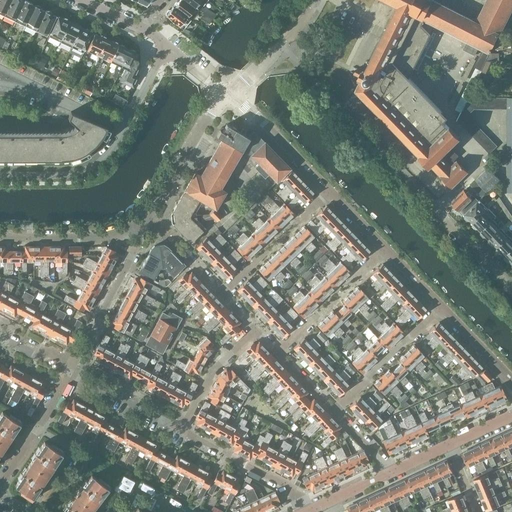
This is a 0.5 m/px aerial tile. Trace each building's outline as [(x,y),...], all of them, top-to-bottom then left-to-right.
[(0,0),(0,14),(4,16),(11,0),(0,0)] [(11,0),(4,16),(14,21),(24,1),(21,0),(11,0)] [(14,21),(25,26),(35,6),(31,4),(32,3),(25,0),(24,0),(24,1),(14,21)] [(177,2),(173,7),(191,19),(198,11),(183,0),(179,0),(178,1),(177,2)] [(206,0),(186,0),(199,9),(204,13),(212,20),(216,15),(202,6),(206,0)] [(480,46),(491,52),(511,10),(511,0),(487,0),(476,23),(431,0),(387,0),(399,6),(366,71),(364,70),(363,71),(362,71),(357,69),(355,75),(359,77),(359,78),(360,78),(359,80),(361,81),(357,90),(421,155),(419,157),(429,167),(430,166),(443,179),(442,183),(445,187),(450,185),(451,187),(467,172),(457,162),(455,163),(452,160),(457,156),(449,148),(459,138),(419,97),(418,97),(404,82),(409,77),(409,78),(436,25),(468,41),(463,50),(475,56),(480,46)] [(25,26),(36,31),(45,11),(41,9),(40,7),(37,5),(35,6),(25,26)] [(191,19),(173,7),(170,10),(169,10),(166,13),(166,15),(165,16),(183,29),(183,30),(184,28),(191,19)] [(45,11),(36,31),(47,36),(56,16),(52,14),(51,12),(48,10),(45,11)] [(212,20),(204,13),(200,18),(209,24),(212,20)] [(49,37),(60,42),(69,22),(68,20),(65,18),(63,19),(58,17),(49,37)] [(60,42),(71,48),(81,28),(80,27),(79,25),(76,24),(74,25),(69,22),(60,42)] [(81,28),(71,48),(83,53),(92,33),(91,33),(90,31),(87,29),(85,30),(81,28)] [(183,29),(181,31),(192,37),(192,35),(191,35),(192,32),(184,28),(183,30),(183,29)] [(87,49),(99,55),(106,40),(94,34),(87,49)] [(103,57),(111,61),(118,45),(106,40),(99,55),(94,64),(99,66),(103,57)] [(110,62),(122,68),(130,51),(125,49),(125,47),(121,45),(119,46),(118,45),(111,61),(110,62)] [(130,51),(122,68),(126,69),(120,81),(133,87),(138,76),(136,75),(140,66),(137,65),(139,60),(135,58),(137,54),(136,54),(135,52),(132,50),(130,51)] [(85,84),(82,91),(90,95),(94,88),(85,84)] [(112,101),(123,107),(127,101),(116,95),(112,101)] [(475,99),(468,99),(457,121),(460,124),(468,116),(475,110),(475,99)] [(0,119),(0,164),(60,164),(69,163),(73,162),(77,161),(82,159),(88,156),(94,151),(98,148),(104,142),(111,127),(106,124),(105,126),(71,112),(68,119),(0,119)] [(471,120),(468,116),(460,124),(463,127),(471,120)] [(475,124),(471,120),(463,127),(467,131),(475,124)] [(276,182),(290,169),(266,144),(254,131),(248,137),(246,136),(244,135),(241,133),(236,130),(236,129),(231,125),(230,127),(226,124),(222,131),(220,130),(216,136),(222,139),(200,176),(195,173),(184,190),(185,190),(188,192),(188,193),(203,201),(215,209),(216,209),(225,192),(219,188),(241,151),(251,157),(252,156),(259,163),(254,167),(265,178),(269,174),(276,182)] [(478,127),(475,124),(467,131),(470,135),(478,127)] [(482,131),(478,127),(470,135),(474,139),(482,131)] [(486,135),(482,131),(474,139),(478,143),(486,135)] [(489,139),(486,135),(478,143),(481,146),(489,139)] [(493,143),(489,139),(481,146),(485,150),(493,143)] [(497,147),(493,143),(485,150),(489,154),(497,147)] [(500,181),(488,168),(476,180),(482,188),(487,192),(500,181)] [(276,193),(280,197),(299,178),(292,171),(282,181),(286,185),(281,191),(280,190),(276,193)] [(292,191),(296,196),(307,186),(299,178),(280,197),(284,201),(287,198),(286,197),(292,191)] [(475,179),(469,185),(470,185),(475,190),(477,192),(482,188),(476,180),(475,179)] [(477,192),(475,190),(470,185),(463,191),(451,203),(459,211),(460,210),(464,214),(478,200),(486,193),(482,188),(477,192)] [(307,186),(296,196),(287,204),(291,209),(295,206),(294,204),(299,199),(304,204),(314,194),(307,186)] [(188,192),(185,190),(184,190),(182,194),(171,213),(173,214),(172,214),(173,215),(174,222),(174,223),(173,224),(188,240),(191,243),(194,240),(193,240),(205,228),(205,229),(203,231),(197,225),(195,208),(199,200),(202,202),(203,201),(188,193),(188,192)] [(496,200),(502,210),(506,207),(499,197),(496,200)] [(470,220),(472,223),(484,211),(487,209),(478,200),(464,214),(465,215),(465,217),(468,220),(470,220)] [(275,203),(271,206),(283,218),(284,218),(287,221),(294,214),(284,203),(279,208),(275,203)] [(268,219),(279,230),(287,221),(284,218),(283,218),(271,206),(268,209),(273,214),(268,219)] [(306,225),(314,233),(334,214),(326,206),(316,216),(320,221),(316,225),(311,221),(306,225)] [(502,210),(509,219),(511,216),(506,207),(502,210)] [(478,229),(480,231),(492,219),(496,216),(488,208),(487,209),(484,211),(472,223),(473,223),(473,225),(476,229),(478,229)] [(215,209),(209,214),(213,219),(216,222),(223,216),(216,209),(215,209)] [(326,227),(331,231),(341,221),(334,214),(314,233),(317,236),(326,227)] [(259,218),(255,221),(267,234),(268,233),(271,236),(279,230),(268,219),(264,223),(259,218)] [(492,219),(480,231),(481,231),(481,233),(484,237),(486,237),(488,239),(500,227),(504,224),(501,221),(497,225),(492,219)] [(257,230),(253,234),(263,245),(271,236),(268,233),(267,234),(255,221),(252,225),(257,230)] [(325,244),(329,247),(348,229),(341,221),(331,231),(335,236),(330,242),(329,240),(325,244)] [(304,226),(296,233),(312,250),(315,247),(310,241),(314,236),(304,226)] [(500,227),(488,239),(489,240),(489,241),(492,245),(494,245),(496,247),(508,236),(500,227)] [(341,242),(345,247),(356,236),(348,229),(329,247),(333,252),(336,248),(335,247),(341,242)] [(243,233),(240,236),(251,249),(252,248),(256,252),(263,245),(253,234),(248,238),(243,233)] [(312,250),(296,233),(289,241),(299,251),(304,247),(310,253),(312,250)] [(196,248),(204,257),(208,254),(207,253),(223,238),(219,234),(211,242),(207,238),(196,248)] [(251,249),(240,236),(236,240),(241,245),(237,249),(247,260),(256,252),(252,248),(251,249)] [(340,259),(344,263),(363,244),(356,236),(345,247),(350,251),(344,257),(343,256),(340,259)] [(502,253),(504,255),(511,247),(511,239),(508,236),(496,247),(497,248),(496,250),(500,253),(502,253)] [(204,257),(211,264),(222,254),(218,249),(226,241),(223,238),(207,253),(208,254),(204,257)] [(281,248),(297,264),(300,262),(294,256),(299,251),(289,241),(281,248)] [(363,244),(344,263),(348,267),(351,264),(350,263),(355,257),(360,262),(371,252),(363,244)] [(163,245),(159,246),(162,267),(164,267),(173,275),(184,265),(167,247),(163,245)] [(4,273),(8,273),(8,251),(5,251),(5,247),(0,246),(0,261),(4,262),(4,273)] [(162,267),(159,246),(154,246),(151,250),(140,270),(154,278),(159,268),(162,267)] [(316,253),(320,257),(328,250),(323,246),(316,253)] [(34,262),(34,260),(34,247),(25,247),(25,251),(22,251),(22,262),(22,273),(27,273),(27,262),(34,262)] [(41,277),(45,277),(45,247),(34,247),(34,260),(41,260),(41,277)] [(45,247),(45,277),(48,277),(48,260),(55,260),(55,247),(45,247)] [(64,247),(55,247),(55,260),(55,262),(62,262),(62,274),(67,274),(67,251),(64,251),(64,247)] [(81,255),(81,247),(70,247),(70,255),(81,255)] [(106,247),(100,258),(113,265),(117,257),(113,255),(115,252),(106,247)] [(281,248),(274,255),(284,266),(289,261),(294,267),(297,264),(281,248)] [(226,258),(222,254),(211,264),(219,273),(223,269),(222,268),(238,253),(235,250),(226,258)] [(13,262),(22,262),(22,251),(8,251),(8,273),(13,273),(13,262)] [(233,265),(241,257),(238,253),(222,268),(223,269),(219,273),(226,280),(237,269),(233,265)] [(274,255),(266,263),(282,279),(285,276),(279,270),(284,266),(274,255)] [(85,261),(108,274),(113,265),(100,258),(97,263),(88,258),(86,258),(85,261)] [(108,274),(85,261),(82,266),(93,271),(90,276),(103,284),(108,274)] [(331,261),(328,265),(339,277),(340,276),(343,280),(351,273),(340,262),(336,266),(331,261)] [(282,279),(266,263),(258,270),(268,281),(273,276),(279,282),(282,279)] [(371,285),(373,288),(390,272),(383,264),(372,274),(377,279),(371,285)] [(329,273),(324,277),(335,288),(343,280),(340,276),(339,277),(328,265),(324,268),(329,273)] [(138,274),(162,287),(165,286),(164,280),(159,281),(154,278),(140,270),(138,274)] [(181,283),(187,289),(197,278),(191,272),(188,275),(186,273),(170,288),(173,292),(181,283)] [(387,290),(397,279),(390,272),(373,288),(377,291),(383,286),(387,290)] [(77,276),(74,280),(98,293),(103,284),(90,276),(87,282),(77,276)] [(335,288),(324,277),(320,281),(315,276),(315,277),(312,280),(324,292),(324,291),(328,295),(335,288)] [(237,291),(245,300),(249,296),(248,295),(264,280),(261,277),(252,285),(248,280),(237,291)] [(0,300),(12,279),(7,278),(0,291),(0,300)] [(135,279),(131,287),(144,294),(147,288),(158,293),(160,289),(141,278),(139,281),(135,279)] [(190,291),(195,295),(205,286),(197,278),(187,289),(176,299),(179,302),(190,291)] [(0,308),(6,312),(14,299),(8,296),(17,280),(12,279),(0,300),(0,308)] [(388,298),(380,306),(383,308),(405,287),(397,279),(387,290),(391,294),(388,298)] [(82,290),(79,295),(93,303),(98,293),(74,280),(72,284),(82,290)] [(245,300),(252,307),(263,296),(259,292),(267,284),(264,280),(248,295),(249,296),(245,300)] [(324,292),(312,280),(308,283),(313,288),(309,292),(319,303),(328,295),(324,291),(324,292)] [(190,310),(192,312),(212,294),(205,286),(195,295),(199,300),(190,310)] [(131,287),(126,296),(138,303),(141,297),(153,304),(155,300),(144,294),(131,287)] [(368,297),(358,287),(350,294),(366,311),(369,308),(363,302),(368,297)] [(368,287),(364,291),(371,298),(375,294),(371,290),(368,287)] [(397,300),(402,305),(412,295),(405,287),(383,308),(386,311),(397,300)] [(18,313),(27,318),(32,309),(28,307),(34,296),(32,296),(35,291),(32,289),(29,294),(18,313)] [(300,291),(296,295),(308,307),(309,306),(312,310),(319,303),(309,292),(304,296),(300,291)] [(18,313),(29,294),(25,292),(19,302),(14,299),(6,312),(14,316),(16,312),(18,313)] [(252,307),(260,315),(264,312),(263,311),(279,296),(276,292),(267,301),(263,296),(252,307)] [(205,306),(209,311),(219,301),(212,294),(192,312),(195,315),(205,306)] [(366,311),(350,294),(342,301),(345,304),(353,312),(357,307),(363,313),(366,311)] [(93,303),(79,295),(77,301),(66,295),(63,300),(83,311),(84,308),(89,310),(93,303)] [(308,307),(296,295),(293,298),(298,303),(293,307),(303,318),(312,310),(309,306),(308,307)] [(395,321),(398,324),(420,303),(412,295),(402,305),(406,310),(395,321)] [(126,296),(121,305),(146,319),(148,315),(135,308),(138,303),(126,296)] [(260,315),(267,322),(278,312),(274,308),(283,300),(279,296),(263,311),(264,312),(260,315)] [(32,326),(39,330),(47,317),(41,314),(47,303),(42,301),(36,311),(32,309),(27,318),(34,322),(32,326)] [(202,326),(205,329),(226,309),(219,301),(209,311),(214,315),(202,326)] [(420,303),(398,324),(400,327),(412,315),(416,320),(427,310),(420,303)] [(345,304),(335,314),(342,322),(347,327),(351,323),(346,318),(353,312),(345,304)] [(121,305),(116,314),(128,321),(131,315),(144,322),(146,319),(121,305)] [(267,322),(275,331),(279,327),(294,312),(291,308),(282,316),(278,312),(267,322)] [(49,335),(62,312),(58,309),(52,320),(47,317),(39,330),(49,335)] [(219,321),(224,326),(234,316),(226,309),(205,329),(208,332),(219,321)] [(333,311),(325,318),(341,335),(344,332),(338,326),(342,322),(335,314),(333,311)] [(59,340),(66,327),(60,324),(66,314),(62,312),(49,335),(59,340)] [(279,327),(275,331),(282,338),(293,328),(289,323),(298,315),(294,312),(279,327)] [(146,344),(162,353),(181,318),(172,313),(170,317),(163,313),(146,344)] [(128,321),(116,314),(110,325),(131,337),(136,326),(129,322),(129,321),(128,321)] [(234,316),(224,326),(223,326),(228,332),(220,340),(223,343),(239,328),(237,326),(240,323),(234,316)] [(341,335),(325,318),(317,326),(327,336),(332,332),(338,338),(341,335)] [(66,327),(59,340),(66,344),(68,340),(71,342),(82,323),(77,320),(71,330),(66,327)] [(384,322),(381,325),(393,338),(393,337),(397,340),(404,333),(394,323),(389,327),(384,322)] [(427,343),(430,346),(446,330),(439,322),(428,333),(433,337),(427,343)] [(382,334),(378,338),(385,346),(388,349),(397,340),(393,337),(393,338),(381,325),(377,329),(382,334)] [(142,329),(137,340),(140,342),(144,341),(148,332),(142,329)] [(438,343),(443,348),(454,338),(446,330),(430,346),(432,349),(438,343)] [(95,360),(102,364),(109,351),(104,348),(110,337),(105,335),(94,354),(97,356),(95,360)] [(206,337),(197,345),(208,356),(214,350),(211,347),(213,344),(206,337)] [(364,345),(367,348),(368,348),(375,355),(385,346),(378,338),(372,344),(369,340),(364,345)] [(442,358),(444,361),(461,345),(454,338),(443,348),(448,353),(442,358)] [(293,349),(301,358),(305,354),(304,354),(317,342),(313,339),(308,343),(304,339),(293,349)] [(256,361),(256,360),(266,350),(259,342),(255,345),(253,343),(237,358),(242,363),(250,355),(256,361)] [(309,366),(320,355),(315,350),(320,345),(317,342),(304,354),(305,354),(301,358),(309,366)] [(102,364),(112,369),(124,345),(121,343),(115,354),(109,351),(102,364)] [(112,369),(121,374),(129,361),(123,358),(130,346),(125,344),(124,345),(112,369)] [(193,360),(202,366),(208,356),(197,345),(196,345),(195,348),(198,350),(193,360)] [(414,345),(406,353),(422,369),(425,366),(419,360),(424,356),(414,345)] [(453,358),(458,363),(468,353),(461,345),(444,361),(447,364),(453,358)] [(358,347),(355,350),(367,363),(367,362),(371,366),(378,358),(375,355),(368,348),(367,348),(363,352),(358,347)] [(248,374),(251,377),(272,356),(266,350),(256,360),(259,363),(248,374)] [(367,363),(355,350),(352,354),(356,359),(352,363),(362,374),(371,366),(367,362),(367,363)] [(399,360),(401,363),(409,370),(414,366),(419,372),(422,369),(406,353),(399,360)] [(456,373),(459,376),(476,360),(468,353),(458,363),(462,368),(456,373)] [(132,375),(134,376),(144,356),(140,354),(134,364),(129,361),(121,374),(129,379),(132,375)] [(309,366),(317,374),(320,370),(320,369),(332,358),(328,354),(323,359),(320,355),(309,366)] [(134,376),(146,382),(151,373),(143,369),(149,359),(144,356),(134,376)] [(265,369),(269,373),(279,364),(272,356),(251,377),(253,380),(265,369)] [(202,366),(193,360),(189,358),(186,365),(178,360),(175,365),(192,374),(194,371),(198,374),(202,366)] [(317,374),(324,381),(335,371),(330,366),(335,361),(332,358),(320,369),(320,370),(317,374)] [(476,360),(459,376),(462,379),(468,373),(472,378),(483,368),(476,360)] [(147,388),(154,392),(162,379),(156,376),(162,365),(157,363),(151,373),(146,382),(149,384),(147,388)] [(401,363),(391,372),(399,380),(403,385),(406,382),(402,377),(409,370),(401,363)] [(287,371),(279,364),(269,373),(274,378),(262,389),(265,392),(287,371)] [(12,383),(12,382),(19,370),(11,365),(9,370),(6,368),(0,378),(0,388),(5,380),(12,383)] [(226,369),(219,375),(230,386),(235,381),(244,390),(247,387),(231,370),(229,373),(226,369)] [(389,369),(381,377),(399,395),(402,393),(394,385),(399,380),(391,372),(389,369)] [(10,399),(13,401),(28,375),(19,370),(12,382),(18,385),(10,399)] [(324,381),(332,389),(335,386),(335,385),(347,374),(344,370),(339,375),(335,371),(324,381)] [(492,377),(485,370),(480,374),(483,378),(486,381),(487,382),(492,377)] [(154,392),(164,397),(177,374),(173,371),(167,382),(162,379),(154,392)] [(284,388),(294,379),(287,371),(265,392),(268,395),(279,384),(284,388)] [(164,397),(174,402),(181,389),(175,386),(181,376),(177,374),(164,397)] [(335,386),(332,389),(339,397),(350,386),(345,382),(350,377),(347,374),(335,385),(335,386)] [(28,375),(13,401),(17,403),(25,389),(30,392),(37,379),(28,375)] [(219,375),(212,388),(226,395),(231,386),(230,386),(219,375)] [(399,395),(381,377),(373,384),(384,395),(388,390),(396,398),(399,395)] [(37,379),(30,392),(29,393),(36,396),(30,406),(35,409),(46,390),(43,388),(45,384),(37,379)] [(280,407),(290,397),(301,386),(294,379),(284,388),(288,393),(277,404),(280,407)] [(181,389),(174,402),(181,407),(184,403),(187,404),(197,385),(192,382),(187,392),(181,389)] [(491,382),(487,384),(494,400),(495,399),(497,404),(506,399),(500,386),(494,388),(491,382)] [(485,393),(480,395),(486,409),(497,404),(495,399),(494,400),(487,384),(483,386),(485,393)] [(301,386),(290,397),(295,402),(287,410),(290,414),(306,398),(304,396),(307,392),(301,386)] [(412,395),(416,398),(419,395),(415,391),(416,391),(412,387),(408,391),(412,395)] [(226,395),(212,388),(208,396),(212,398),(210,401),(230,412),(232,408),(222,402),(226,395)] [(472,391),(467,394),(474,409),(475,409),(477,413),(486,409),(480,395),(475,398),(472,391)] [(466,402),(460,404),(465,414),(467,418),(477,413),(475,409),(474,409),(467,394),(463,396),(466,402)] [(349,408),(358,416),(361,413),(361,412),(373,400),(369,397),(364,402),(360,397),(349,408)] [(74,417),(75,416),(81,404),(73,399),(71,403),(68,402),(58,421),(62,424),(67,413),(74,417)] [(309,416),(310,415),(320,406),(314,399),(310,402),(308,400),(292,415),(295,419),(304,411),(309,416)] [(376,404),(373,400),(361,412),(361,413),(358,416),(365,423),(375,413),(371,408),(376,404)] [(204,428),(211,415),(206,412),(210,404),(205,401),(196,419),(199,420),(196,424),(204,428)] [(390,405),(387,402),(375,413),(365,423),(372,431),(383,420),(378,416),(390,405)] [(465,414),(460,404),(457,406),(455,402),(446,406),(452,420),(465,414)] [(74,431),(77,433),(91,409),(81,404),(75,416),(80,419),(74,431)] [(327,413),(320,406),(310,415),(314,420),(303,431),(306,434),(327,413)] [(452,420),(446,406),(440,409),(442,413),(435,416),(439,426),(452,420)] [(99,413),(91,409),(77,433),(81,435),(87,423),(93,426),(99,413)] [(204,428),(214,434),(225,412),(220,409),(219,413),(219,414),(217,418),(211,415),(204,428)] [(2,412),(0,415),(0,442),(6,446),(22,422),(10,414),(9,416),(2,412)] [(214,434),(223,439),(230,426),(225,423),(227,418),(228,418),(230,415),(225,412),(214,434)] [(426,432),(439,426),(435,416),(427,420),(424,412),(418,415),(422,422),(426,432)] [(99,413),(93,426),(92,427),(99,430),(94,441),(98,443),(103,433),(108,423),(105,422),(107,418),(99,413)] [(306,434),(308,437),(320,425),(324,430),(334,420),(327,413),(306,434)] [(411,414),(406,416),(416,436),(417,436),(419,440),(428,436),(426,432),(422,422),(416,425),(411,414)] [(408,445),(419,440),(417,436),(416,436),(406,416),(402,418),(408,429),(402,432),(408,445)] [(233,439),(236,440),(243,426),(244,426),(247,421),(242,418),(236,429),(230,426),(223,439),(231,443),(233,439)] [(324,430),(323,431),(329,436),(320,445),(324,448),(340,433),(337,430),(341,427),(334,420),(324,430)] [(108,423),(103,433),(111,437),(106,447),(110,449),(120,430),(108,423)] [(399,450),(408,445),(402,432),(397,434),(391,423),(387,425),(396,446),(397,445),(399,450)] [(396,446),(387,425),(383,427),(388,438),(382,441),(388,455),(399,450),(397,445),(396,446)] [(233,451),(241,455),(248,442),(243,439),(248,429),(244,426),(243,426),(236,440),(233,445),(236,447),(233,451)] [(126,445),(127,444),(133,432),(125,427),(123,431),(120,430),(110,449),(114,452),(119,441),(126,445)] [(511,431),(511,430),(502,435),(508,448),(511,446),(511,431)] [(128,463),(142,436),(133,432),(127,444),(132,447),(124,461),(128,463)] [(264,438),(261,445),(259,448),(257,452),(260,453),(257,457),(265,462),(272,448),(267,445),(272,435),(267,432),(264,438)] [(260,435),(256,442),(261,445),(264,438),(260,435)] [(502,435),(492,440),(498,453),(504,450),(508,459),(511,457),(511,456),(508,448),(502,435)] [(144,455),(145,454),(151,441),(142,436),(128,463),(131,465),(139,452),(144,455)] [(492,440),(481,444),(488,458),(492,467),(496,465),(492,456),(498,453),(492,440)] [(150,471),(156,459),(160,451),(157,450),(159,446),(151,441),(145,454),(151,457),(145,469),(150,471)] [(265,462),(275,467),(287,443),(283,441),(278,451),(272,448),(265,462)] [(44,442),(30,464),(48,476),(64,452),(52,444),(51,447),(44,442)] [(254,457),(257,452),(259,448),(248,442),(241,455),(249,460),(251,456),(254,457)] [(275,467),(284,472),(291,459),(286,456),(291,446),(287,443),(275,467)] [(481,444),(472,449),(482,471),(486,469),(482,461),(488,458),(481,444)] [(341,447),(337,449),(348,474),(358,469),(352,455),(346,458),(341,447)] [(338,462),(332,465),(339,478),(348,474),(337,449),(333,451),(338,462)] [(482,471),(472,449),(461,454),(468,467),(474,464),(478,473),(482,471)] [(363,450),(352,455),(358,469),(366,465),(364,461),(367,460),(363,450)] [(157,475),(161,477),(172,458),(160,451),(156,459),(163,464),(157,475)] [(291,459),(284,472),(292,476),(294,472),(297,474),(307,454),(302,452),(297,462),(291,459)] [(177,472),(177,471),(184,459),(177,455),(175,459),(172,458),(161,477),(166,480),(171,469),(177,472)] [(322,456),(318,458),(329,483),(339,478),(332,465),(327,467),(322,456)] [(318,471),(313,474),(319,487),(329,483),(318,458),(313,460),(318,471)] [(176,489),(180,491),(194,464),(184,459),(177,471),(184,475),(176,489)] [(443,479),(447,488),(451,486),(447,477),(453,474),(447,460),(437,465),(443,479)] [(48,476),(30,464),(15,486),(22,490),(20,492),(32,500),(48,476)] [(191,479),(196,481),(203,469),(194,464),(180,491),(183,493),(191,479)] [(427,470),(433,483),(437,492),(441,491),(437,482),(443,479),(437,465),(427,470)] [(203,469),(196,481),(196,483),(203,486),(197,497),(201,499),(212,479),(209,478),(211,474),(203,469)] [(417,475),(427,497),(431,495),(427,486),(433,483),(427,470),(417,475)] [(217,485),(224,488),(231,475),(223,471),(221,475),(218,473),(207,493),(212,495),(217,485)] [(319,487),(313,474),(302,479),(307,488),(310,487),(312,491),(319,487)] [(91,475),(75,496),(93,509),(110,487),(99,478),(98,480),(91,475)] [(231,475),(224,488),(230,492),(225,502),(229,504),(239,485),(236,483),(239,479),(231,475)] [(407,479),(414,493),(419,490),(423,499),(427,497),(417,475),(407,479)] [(473,481),(478,491),(500,482),(499,478),(490,481),(487,475),(473,481)] [(397,484),(408,506),(411,505),(407,496),(414,493),(407,479),(397,484)] [(478,491),(482,501),(496,495),(493,489),(502,485),(500,482),(478,491)] [(404,508),(408,506),(397,484),(387,489),(394,502),(399,499),(404,508)] [(253,489),(248,491),(258,511),(266,511),(270,511),(263,497),(258,499),(253,489)] [(390,511),(387,505),(394,502),(387,489),(377,493),(386,511),(390,511)] [(249,503),(244,506),(246,511),(258,511),(248,491),(244,493),(249,503)] [(496,495),(482,501),(486,511),(500,506),(497,499),(506,496),(505,491),(496,495)] [(274,492),(263,497),(270,511),(278,507),(276,502),(279,501),(274,492)] [(367,498),(374,511),(380,509),(381,511),(386,511),(377,493),(367,498)] [(441,511),(451,511),(452,511),(466,506),(462,495),(448,501),(451,507),(442,511),(441,511)] [(75,496),(62,511),(90,511),(93,509),(75,496)] [(357,502),(361,511),(373,511),(374,511),(367,498),(357,502)] [(361,511),(357,502),(347,507),(349,511),(361,511)]
